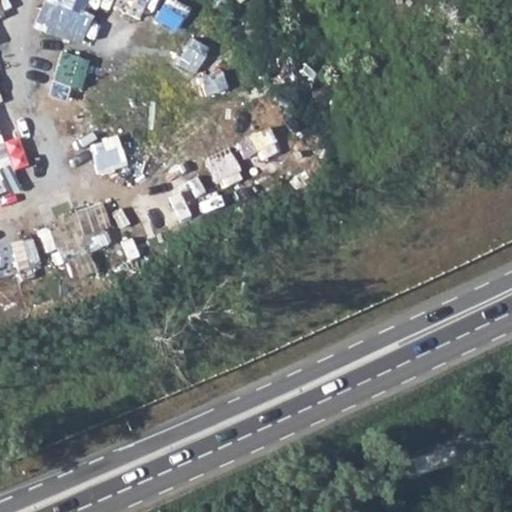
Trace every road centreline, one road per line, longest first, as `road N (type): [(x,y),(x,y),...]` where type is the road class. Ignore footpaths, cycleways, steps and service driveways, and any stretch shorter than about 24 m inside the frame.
road 1 (primary): [(99,511),(511,323)]
road 2 (primary): [(511,284),(142,449)]
road 3 (track): [(0,221),(45,207),(63,158),(23,99),(13,45),(23,0)]
road 4 (primary): [(142,449),(0,511)]
road 5 (primary): [(142,449),(0,498)]
